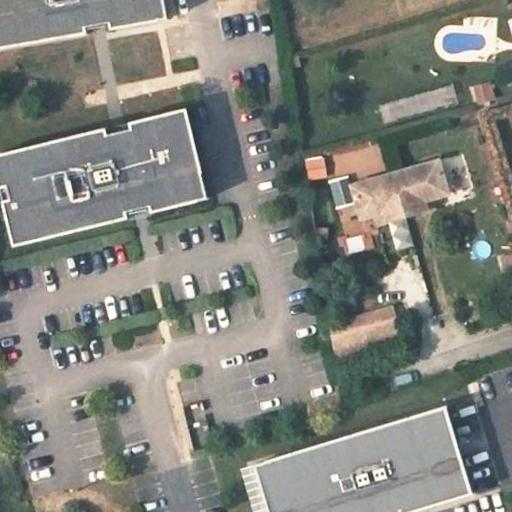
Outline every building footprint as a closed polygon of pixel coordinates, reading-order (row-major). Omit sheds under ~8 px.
[(0,0),(0,47),(90,32),(89,25),(113,21),(114,28),(172,18),(169,0),(0,0)] [(134,128),(110,134),(109,127),(0,153),(0,177),(2,187),(9,185),(12,198),(5,200),(16,245),(131,218),(129,210),(153,205),(154,211),(212,198),(190,107),(132,121),(134,128)] [(437,161),(351,187),(361,220),(381,214),(384,223),(426,211),(423,202),(447,194),(437,161)] [(342,361),(408,339),(395,302),(329,325),(342,361)] [(448,404),(255,461),(269,511),(404,511),(474,491),(463,456),(448,404)]
